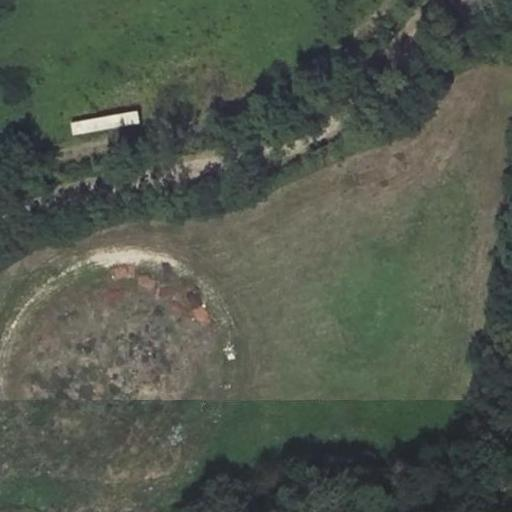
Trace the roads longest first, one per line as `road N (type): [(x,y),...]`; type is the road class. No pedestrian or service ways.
road 1 (track): [(0,209),(290,143),(344,114),(450,0)]
road 2 (track): [(511,484),(319,511)]
